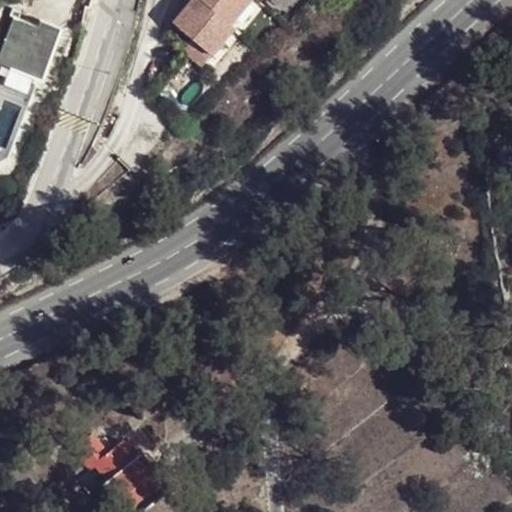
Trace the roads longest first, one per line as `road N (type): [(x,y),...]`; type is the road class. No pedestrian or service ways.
road 1 (primary): [(470,0),(273,181),(173,253),(0,339)]
road 2 (residential): [(0,256),(31,217),(58,158),(108,0)]
